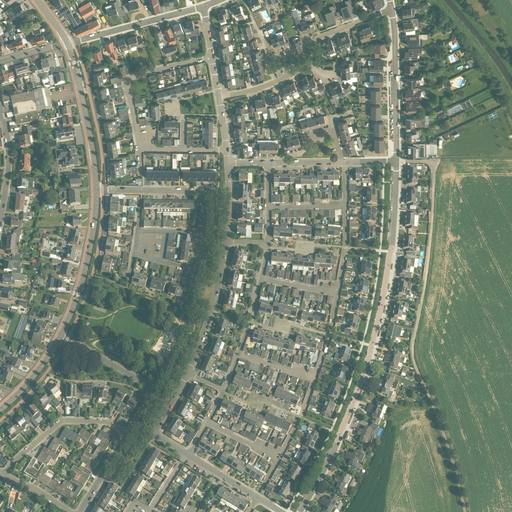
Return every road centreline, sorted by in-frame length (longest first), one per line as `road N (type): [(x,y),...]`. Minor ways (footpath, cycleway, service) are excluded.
road 1 (unclassified): [(462,511),(410,355),(433,169),(394,162)]
road 2 (residential): [(297,511),(339,435),(371,345),(391,252),(394,162)]
road 3 (residential): [(211,55),(127,79),(139,149)]
road 4 (residential): [(394,162),(390,9)]
road 5 (tertiary): [(96,191),(67,42)]
road 6 (tertiary): [(62,335),(88,258),(96,191)]
road 7 (residential): [(131,423),(153,390),(62,335)]
road 8 (residential): [(3,475),(59,422),(99,422),(123,436)]
road 9 (residential): [(67,42),(202,6)]
road 10 (residential): [(187,373),(225,241)]
road 11 (residential): [(0,231),(10,148),(0,105)]
